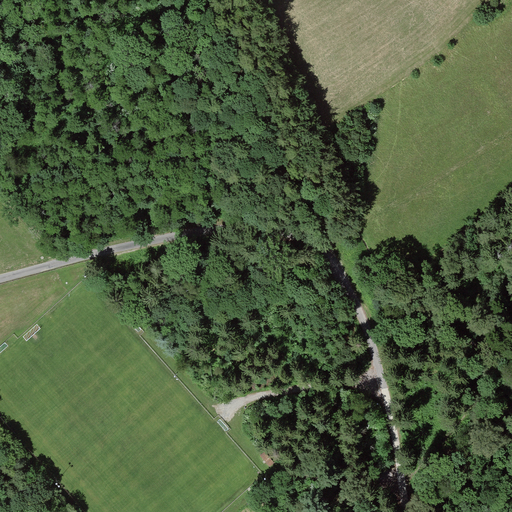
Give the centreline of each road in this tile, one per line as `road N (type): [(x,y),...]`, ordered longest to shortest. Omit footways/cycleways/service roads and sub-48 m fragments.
road 1 (track): [(407,511),(379,361),(317,250),(263,226),(163,237),(0,279)]
road 2 (track): [(225,406),(337,379),(383,377)]
